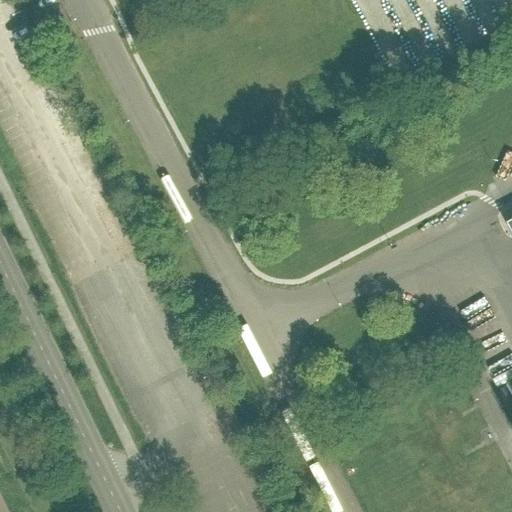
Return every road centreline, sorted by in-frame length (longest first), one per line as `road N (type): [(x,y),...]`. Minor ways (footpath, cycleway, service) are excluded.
road 1 (unknown): [(84,0),(249,319)]
road 2 (tertiary): [(120,511),(0,263)]
road 3 (unknown): [(249,319),(345,511)]
road 4 (unknown): [(249,319),(430,221)]
